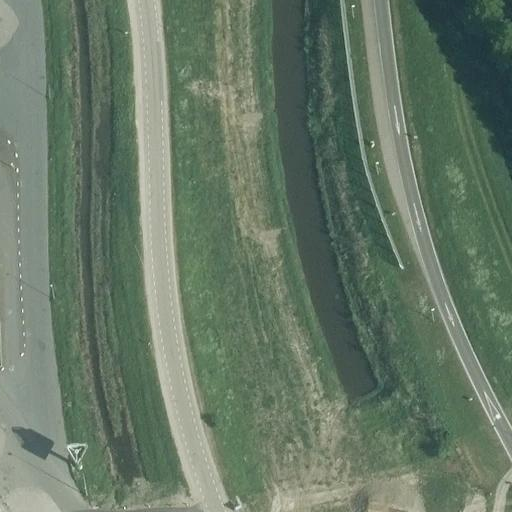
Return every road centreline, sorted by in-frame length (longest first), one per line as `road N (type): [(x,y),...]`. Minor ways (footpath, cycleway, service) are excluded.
road 1 (unclassified): [(215,511),(164,273),(146,0)]
road 2 (motorway): [(381,0),(427,255),(511,447)]
